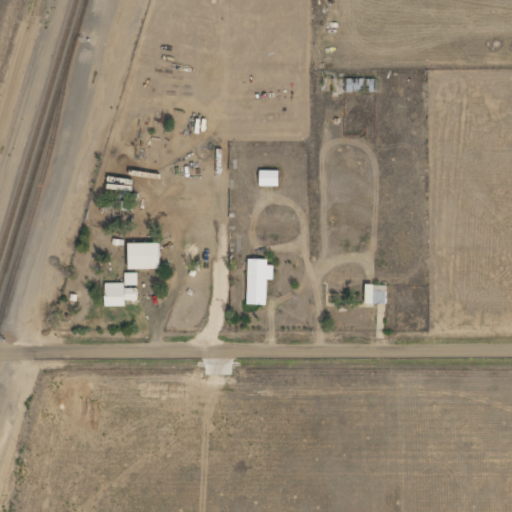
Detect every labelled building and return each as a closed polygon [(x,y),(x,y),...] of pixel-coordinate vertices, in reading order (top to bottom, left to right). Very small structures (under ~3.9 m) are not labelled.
[(281,171),(262,170),(262,186),(281,186),(281,171)] [(132,243),(132,269),(163,269),(162,243),(132,243)] [(268,305),(268,280),(272,280),(273,260),(250,259),(249,304),(268,305)] [(139,273),(126,273),(126,286),(139,286),(139,273)] [(107,307),(128,306),(128,301),(139,300),(139,288),(126,288),(126,283),(107,283),(107,307)] [(388,285),(368,285),(368,304),(388,304),(388,285)]
